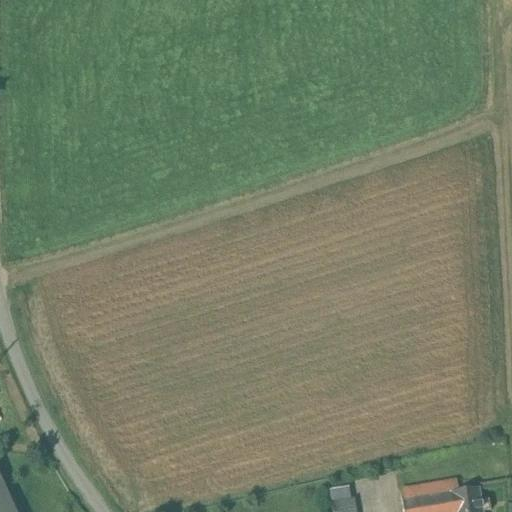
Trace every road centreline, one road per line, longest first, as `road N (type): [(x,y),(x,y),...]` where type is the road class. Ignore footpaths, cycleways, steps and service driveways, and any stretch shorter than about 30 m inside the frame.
road 1 (track): [(0,275),(501,120)]
road 2 (track): [(511,335),(495,0)]
road 3 (unclassified): [(100,511),(17,364),(0,304)]
